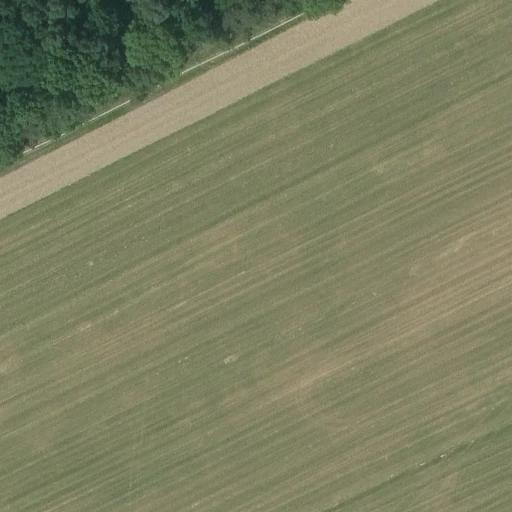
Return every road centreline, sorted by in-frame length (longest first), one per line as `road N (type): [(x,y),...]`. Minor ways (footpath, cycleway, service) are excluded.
road 1 (track): [(312,0),(0,154)]
road 2 (unknown): [(151,0),(0,69)]
